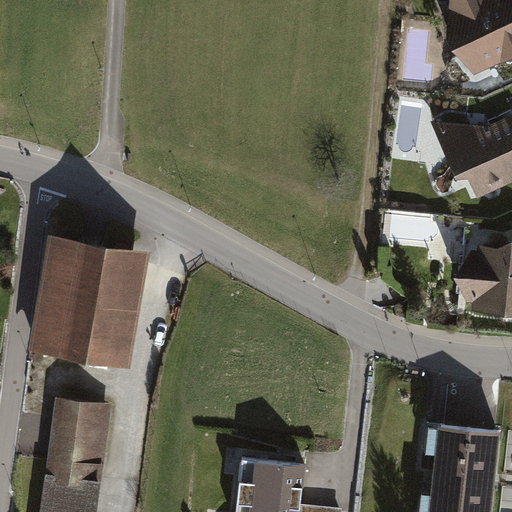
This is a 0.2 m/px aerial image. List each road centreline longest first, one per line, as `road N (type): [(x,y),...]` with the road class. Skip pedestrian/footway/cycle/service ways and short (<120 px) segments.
road 1 (residential): [(346,319),(360,274),(387,0)]
road 2 (residential): [(41,170),(0,481)]
road 3 (residential): [(346,319),(98,189)]
road 4 (residential): [(114,0),(109,133),(98,189)]
road 5 (residential): [(511,362),(445,358),(346,319)]
road 6 (unknown): [(142,377),(17,343)]
